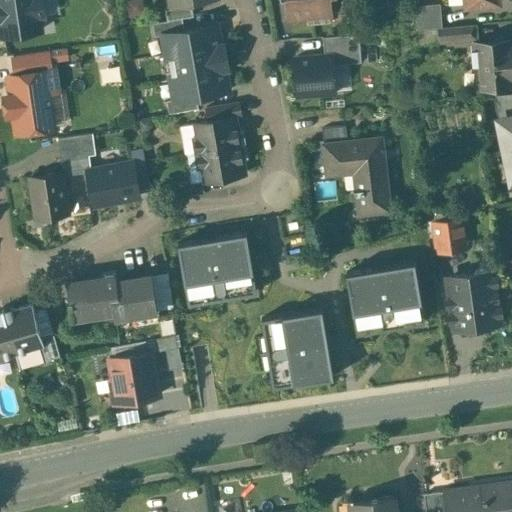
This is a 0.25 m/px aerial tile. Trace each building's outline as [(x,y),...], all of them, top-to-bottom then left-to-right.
[(0,0),(0,28),(1,35),(43,28),(40,14),(44,13),(41,0),(0,0)] [(287,0),(289,13),(306,12),(307,23),(329,22),(326,0),(287,0)] [(190,3),(171,6),(171,5),(164,6),(167,19),(181,17),(192,15),(190,3)] [(440,11),(415,13),(416,29),(437,27),(441,26),(440,11)] [(167,19),(152,22),(154,35),(162,34),(162,33),(183,29),(181,17),(167,19)] [(183,29),(162,33),(162,34),(166,56),(170,55),(174,75),(170,76),(174,98),(174,99),(195,95),(227,89),(223,68),(227,67),(223,44),(219,44),(215,23),(183,29)] [(441,26),(437,27),(438,41),(475,38),(473,24),(441,26)] [(358,33),(322,36),(324,54),(332,53),(333,63),(360,61),(358,33)] [(511,66),(509,39),(473,43),(477,86),(511,82),(511,66)] [(64,47),(6,55),(6,57),(16,55),(19,77),(19,78),(58,72),(54,50),(64,48),(64,47)] [(324,54),(294,57),(297,94),(335,91),(333,63),(332,53),(324,54)] [(58,72),(19,78),(19,77),(13,78),(18,114),(10,115),(12,131),(56,125),(57,136),(77,133),(74,114),(52,117),(51,111),(50,112),(47,93),(60,91),(58,72)] [(195,95),(174,99),(174,98),(166,99),(168,112),(198,107),(195,95)] [(511,97),(480,105),(484,121),(503,117),(511,115),(511,97)] [(237,100),(206,106),(208,119),(234,115),(234,116),(240,115),(237,100)] [(208,119),(195,121),(197,136),(193,136),(196,151),(245,142),(242,128),(236,128),(234,116),(234,115),(208,119)] [(511,115),(503,117),(507,135),(502,136),(507,163),(511,162),(511,115)] [(337,120),(314,127),(317,138),(340,131),(337,120)] [(77,133),(57,136),(63,172),(97,168),(92,131),(77,133)] [(380,136),(323,143),(326,164),(353,161),(356,187),(350,188),(351,192),(356,192),(359,212),(388,208),(380,136)] [(316,141),(305,144),(312,167),(323,164),(316,141)] [(245,142),(196,151),(199,165),(203,165),(205,179),(244,172),(241,158),(247,157),(245,142)] [(95,204),(141,196),(135,162),(89,170),(95,204)] [(63,172),(28,177),(34,216),(69,211),(63,172)] [(175,197),(204,192),(201,178),(172,183),(175,197)] [(447,219),(446,214),(434,216),(434,220),(433,221),(437,250),(465,247),(461,217),(447,219)] [(247,230),(178,242),(188,302),(257,291),(247,230)] [(346,271),(353,311),(355,324),(370,322),(371,330),(411,323),(409,315),(424,313),(422,300),(415,260),(387,264),(346,271)] [(471,272),(449,276),(447,279),(453,327),(472,325),(474,326),(478,326),(479,324),(498,321),(493,285),(492,285),(490,270),(489,270),(485,269),(475,270),(471,272)] [(102,276),(66,282),(70,304),(71,304),(73,316),(97,312),(97,314),(113,312),(114,317),(131,315),(131,313),(157,309),(151,274),(116,280),(115,273),(102,275),(102,276)] [(32,303),(3,311),(15,353),(44,344),(32,303)] [(322,307),(261,317),(273,386),(334,375),(322,307)] [(3,311),(0,311),(0,356),(15,353),(3,311)] [(145,339),(110,345),(112,357),(147,350),(145,339)] [(112,357),(109,357),(112,378),(109,379),(113,401),(159,393),(151,350),(147,350),(112,357)] [(511,511),(511,491),(511,481),(423,493),(425,511),(444,511),(450,511),(511,511)] [(394,511),(393,497),(352,502),(353,511),(394,511)]
